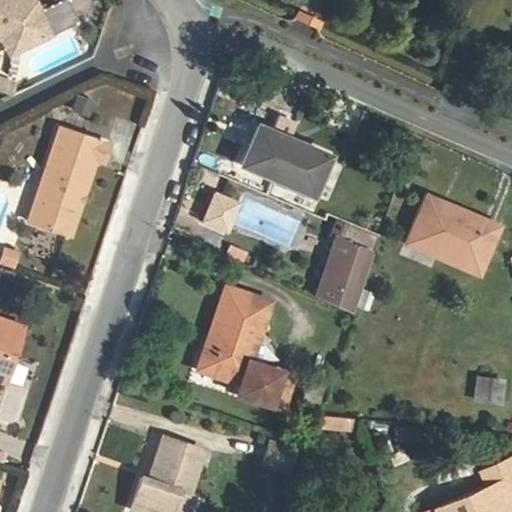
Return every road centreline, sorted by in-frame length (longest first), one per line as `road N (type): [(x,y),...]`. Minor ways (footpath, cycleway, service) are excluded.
road 1 (residential): [(48,511),(192,79),(197,42)]
road 2 (residential): [(511,149),(275,46),(197,42)]
